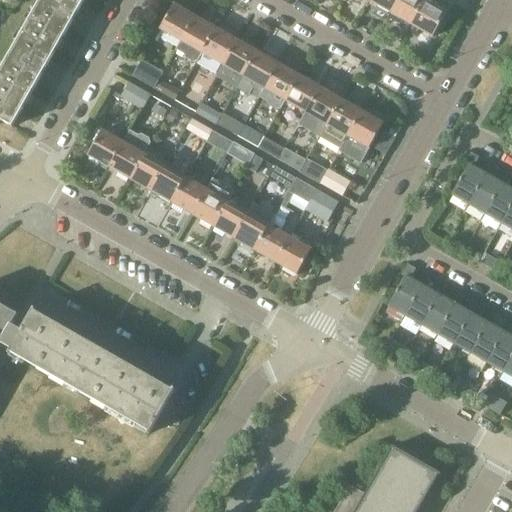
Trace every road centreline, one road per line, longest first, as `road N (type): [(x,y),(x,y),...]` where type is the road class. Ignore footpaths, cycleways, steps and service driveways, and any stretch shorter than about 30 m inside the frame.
road 1 (residential): [(310,342),(26,178)]
road 2 (tertiary): [(310,342),(445,102)]
road 3 (residential): [(511,454),(310,342)]
road 4 (residential): [(266,0),(445,102)]
road 5 (residential): [(26,178),(128,0)]
road 6 (residential): [(511,152),(467,136),(406,239)]
road 7 (residential): [(245,511),(284,453),(234,420)]
road 8 (residential): [(511,298),(406,239)]
